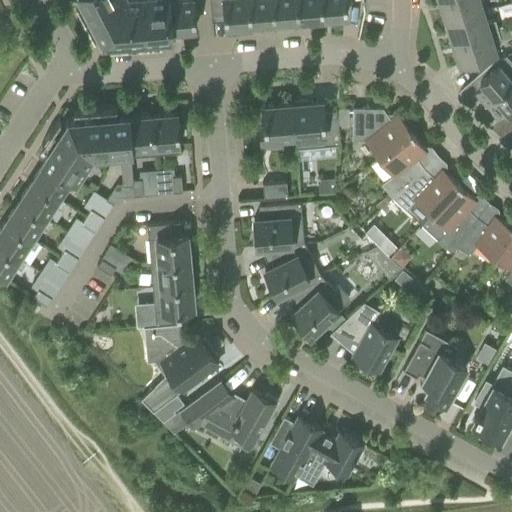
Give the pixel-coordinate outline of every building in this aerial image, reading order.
[(77,2),(75,3),(93,38),(95,37),(94,35),(99,33),(103,39),(120,38),(121,44),(109,45),(109,47),(121,46),(145,44),(144,36),(170,34),(167,0),(82,0),(83,1),(77,4),(77,2)] [(167,0),(170,34),(171,34),(170,30),(195,28),(192,0),(167,0)] [(249,23),(247,0),(209,0),(210,14),(224,13),(225,25),(249,23)] [(273,21),(271,0),(247,0),(249,23),(273,21)] [(298,19),(296,0),(271,0),(273,21),(298,19)] [(296,0),(298,19),(322,17),(320,0),(296,0)] [(320,0),(322,17),(346,15),(344,0),(320,0)] [(440,0),(438,1),(445,22),(482,10),(479,0),(440,0)] [(482,10),(445,22),(452,43),(497,29),(494,19),(486,22),(482,10)] [(506,26),(497,29),(500,38),(508,36),(510,32),(508,25),(506,26)] [(500,38),(497,29),(452,43),(459,65),(496,53),(492,41),(500,38)] [(482,84),(474,91),(485,105),(511,81),(511,62),(505,54),(491,61),(477,74),(481,79),(479,81),(482,84)] [(511,81),(485,105),(497,118),(505,111),(508,114),(511,112),(511,113),(511,81)] [(338,124),(338,115),(323,116),(322,100),(306,101),(306,99),(294,100),(294,102),(291,103),(294,135),(295,147),(338,143),(338,124)] [(294,135),(291,103),(262,105),(263,122),(259,123),(261,144),(280,142),(280,136),(294,135)] [(59,117),(41,144),(42,145),(43,144),(48,147),(42,157),(45,160),(46,159),(76,178),(91,155),(120,153),(122,184),(132,183),(133,183),(132,178),(130,155),(127,116),(128,116),(128,112),(101,114),(101,106),(73,109),(73,110),(75,110),(75,117),(68,117),(58,133),(52,129),(60,118),(59,117)] [(338,106),(338,115),(338,124),(347,124),(347,106),(338,106)] [(379,156),(412,131),(397,112),(390,118),(382,107),(353,107),(352,139),(365,139),(379,156)] [(176,112),(152,114),(155,153),(179,151),(178,137),(180,136),(179,124),(177,125),(176,112)] [(152,114),(128,116),(127,116),(130,155),(155,153),(152,114)] [(426,150),(412,131),(379,156),(392,174),(381,182),(392,196),(424,167),(416,157),(426,150)] [(46,159),(45,160),(32,179),(58,196),(66,183),(73,188),(78,180),(76,178),(46,159)] [(424,167),(392,196),(405,209),(415,198),(430,213),(459,183),(441,166),(433,175),(424,167)] [(172,175),(173,191),(182,190),(181,174),(172,175)] [(133,183),(132,183),(133,194),(142,193),(141,177),(132,178),(133,183)] [(32,179),(19,199),(44,216),(53,203),(60,208),(65,201),(58,196),(32,179)] [(323,180),(324,191),(333,190),(333,179),(323,180)] [(287,195),(285,180),(262,182),(263,197),(287,195)] [(476,199),(459,183),(430,213),(422,222),(437,237),(436,238),(449,250),(455,243),(476,216),(467,207),(476,199)] [(391,198),(387,194),(382,198),(386,202),(391,198)] [(44,216),(19,199),(6,219),(32,236),(40,223),(47,228),(52,221),(44,216)] [(270,253),(303,239),(300,201),(264,203),(265,217),(253,217),(254,229),(252,229),(253,241),(255,241),(255,246),(267,245),(268,253),(270,253)] [(86,214),(99,223),(104,216),(90,207),(86,214)] [(379,212),(371,219),(373,221),(379,227),(387,220),(379,212)] [(487,223),(476,216),(455,243),(469,253),(475,244),(493,256),(511,227),(511,224),(494,213),(487,223)] [(99,223),(86,214),(81,222),(94,230),(99,223)] [(32,236),(6,219),(0,228),(0,243),(19,256),(27,243),(34,248),(39,241),(32,236)] [(150,261),(188,258),(186,233),(174,234),(173,221),(146,223),(150,261)] [(373,223),(364,231),(365,232),(374,241),(383,233),(373,223)] [(511,227),(493,256),(511,268),(504,277),(511,282),(511,227)] [(303,239),(270,253),(275,263),(264,269),(269,279),(267,280),(272,290),(274,289),(276,294),(287,288),(320,273),(303,239)] [(26,260),(19,256),(0,243),(0,274),(5,277),(14,263),(21,268),(26,260)] [(59,254),(73,263),(78,256),(64,247),(59,254)] [(395,261),(383,250),(375,257),(386,269),(395,261)] [(73,263),(59,254),(55,262),(68,270),(73,263)] [(97,264),(110,273),(115,265),(102,257),(97,264)] [(188,258),(150,261),(152,286),(191,282),(188,258)] [(402,272),(396,278),(407,287),(412,281),(402,272)] [(320,273),(287,288),(291,296),(292,295),(300,304),(291,312),(299,321),(298,323),(306,331),(308,330),(310,333),(349,297),(338,285),(334,288),(320,273)] [(193,307),(191,282),(152,286),(155,323),(182,321),(181,308),(193,307)] [(38,287),(33,295),(46,304),(51,296),(38,287)] [(363,300),(329,332),(330,333),(334,329),(357,343),(350,354),(378,370),(398,335),(372,320),(377,310),(378,310),(379,309),(363,300)] [(155,323),(143,325),(145,345),(146,344),(157,343),(166,356),(161,359),(182,388),(194,379),(215,363),(218,361),(215,357),(214,356),(217,353),(204,336),(201,338),(197,333),(185,341),(179,332),(178,323),(182,322),(182,321),(155,323)] [(419,338),(402,368),(416,376),(418,373),(424,376),(422,379),(428,383),(429,383),(424,391),(427,393),(425,396),(440,404),(442,401),(445,402),(447,399),(453,388),(466,365),(439,350),(441,346),(428,339),(426,342),(419,338)] [(483,342),(475,357),(486,363),(495,348),(483,342)] [(475,415),(471,421),(500,437),(509,420),(510,421),(511,416),(511,370),(502,365),(492,383),(485,379),(474,400),(481,404),(478,409),(476,408),(473,414),(475,415)] [(232,440),(237,431),(251,439),(246,448),(248,448),(268,413),(270,414),(278,400),(265,393),(264,395),(251,388),(243,402),(232,396),(219,378),(179,408),(193,427),(200,422),(232,440)] [(184,403),(168,382),(158,390),(153,385),(140,397),(163,421),(174,412),(173,411),(184,403)] [(297,414),(271,462),(294,475),(301,462),(317,471),(324,458),(347,470),(362,443),(339,430),(334,438),(319,430),(321,427),(297,414)] [(242,488),(253,494),(259,483),(249,477),(242,488)]
